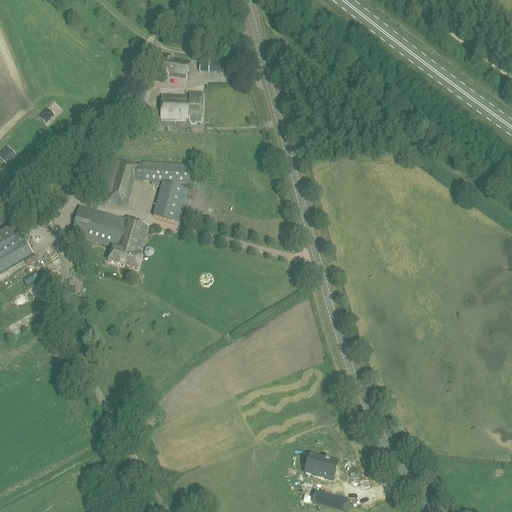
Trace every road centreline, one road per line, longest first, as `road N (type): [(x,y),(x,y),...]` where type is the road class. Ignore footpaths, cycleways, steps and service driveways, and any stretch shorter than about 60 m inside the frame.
road 1 (secondary): [(432,511),(387,451),(351,375),(244,0)]
road 2 (track): [(0,222),(63,182),(145,49)]
road 3 (primary): [(511,126),(345,0)]
road 4 (track): [(65,315),(63,182)]
